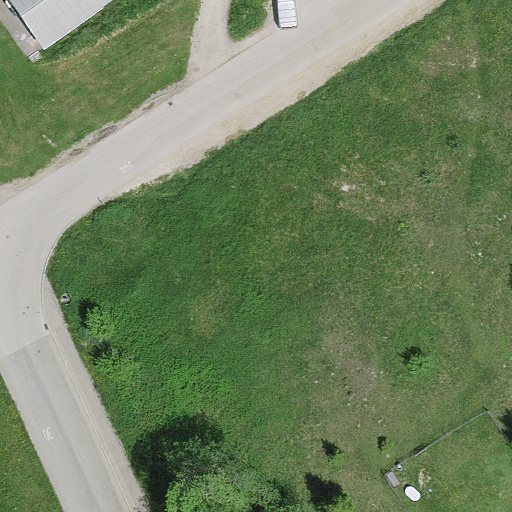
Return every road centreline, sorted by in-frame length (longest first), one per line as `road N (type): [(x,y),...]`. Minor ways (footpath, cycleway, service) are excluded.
road 1 (residential): [(374,0),(0,247)]
road 2 (residential): [(0,313),(99,511)]
